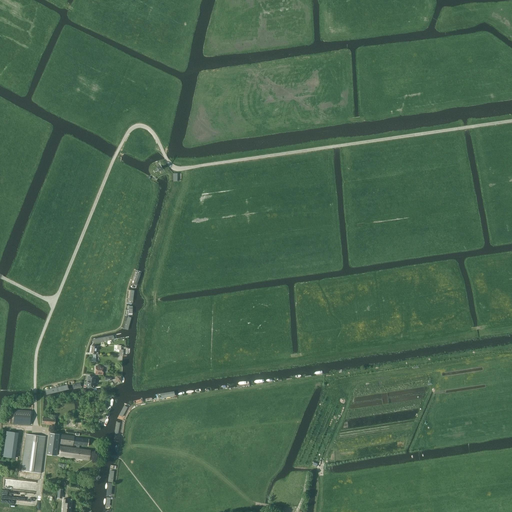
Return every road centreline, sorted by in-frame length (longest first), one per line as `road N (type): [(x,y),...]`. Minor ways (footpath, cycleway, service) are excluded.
road 1 (track): [(54,303),(134,127),(151,131),(179,169),(511,121)]
road 2 (track): [(35,429),(35,361),(54,303),(0,276)]
